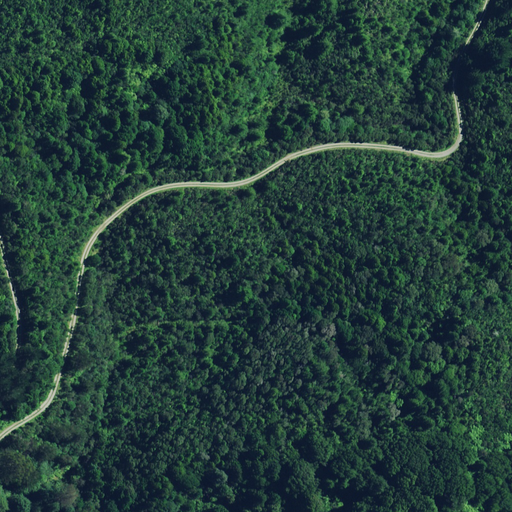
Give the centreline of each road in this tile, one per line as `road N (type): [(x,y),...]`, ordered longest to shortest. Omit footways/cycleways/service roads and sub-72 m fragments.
road 1 (unclassified): [(0,449),(64,375),(76,342),(75,292),(123,195),(171,165),(217,171),(292,136),(452,130),(464,42),(492,0)]
road 2 (unclassified): [(0,248),(14,329),(0,370)]
